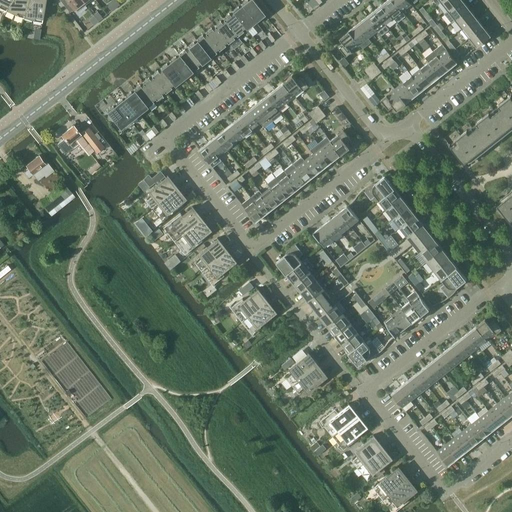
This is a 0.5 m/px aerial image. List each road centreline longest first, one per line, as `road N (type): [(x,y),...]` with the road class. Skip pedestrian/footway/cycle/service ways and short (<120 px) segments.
road 1 (tertiary): [(0,140),(177,0)]
road 2 (residential): [(511,442),(448,491),(364,394)]
road 3 (residential): [(364,394),(249,247)]
road 4 (residential): [(249,247),(388,139)]
road 5 (residential): [(364,394),(502,286)]
road 6 (unclassified): [(511,259),(407,124)]
road 7 (residential): [(171,134),(304,31)]
road 8 (residential): [(249,247),(171,134)]
road 9 (unclassified): [(388,139),(304,31)]
road 10 (residential): [(407,124),(511,43)]
